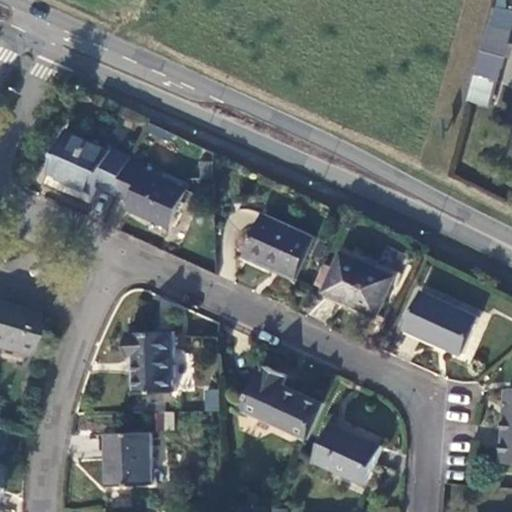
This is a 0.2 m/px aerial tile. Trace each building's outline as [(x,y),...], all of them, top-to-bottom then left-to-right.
[(465,100),(489,107),(511,25),(511,12),(491,6),(465,100)] [(98,186),(116,194),(132,162),(133,157),(114,149),(114,152),(67,132),(49,173),(95,193),(98,186)] [(132,162),(116,194),(134,202),(131,210),(170,227),(186,190),(147,172),(149,169),(132,162)] [(316,237),(264,215),(246,256),(296,278),(316,237)] [(395,276),(344,254),(326,292),(378,316),(395,276)] [(478,317),(423,293),(407,328),(462,353),(478,317)] [(0,347),(25,355),(37,316),(0,304),(0,347)] [(175,333),(129,334),(130,360),(135,359),(136,393),(177,392),(175,333)] [(308,441),(325,405),(284,386),(288,378),(268,368),(263,377),(261,377),(244,412),(308,441)] [(206,412),(219,410),(216,389),(203,390),(206,412)] [(382,446),(333,423),(314,462),(364,485),(382,446)] [(152,434),(107,435),(108,487),(153,486),(152,434)]
